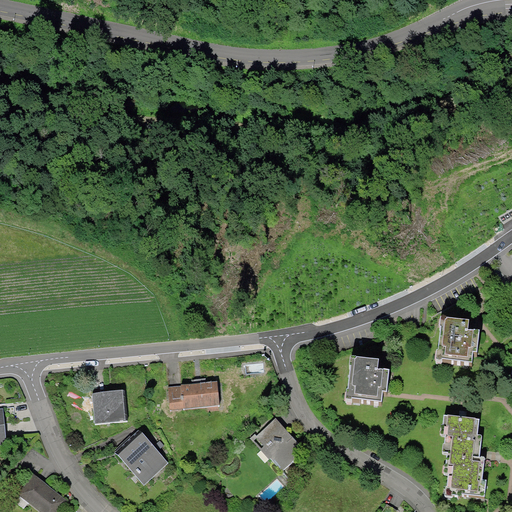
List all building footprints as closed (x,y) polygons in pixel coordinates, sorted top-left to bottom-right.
[(469,319),(441,316),(440,325),(441,325),(438,349),(437,348),(435,359),(442,360),(443,358),(472,362),(473,352),(477,352),(480,330),(468,328),(469,319)] [(379,359),(351,355),(350,364),(351,364),(348,388),(347,388),(345,399),(352,399),(352,398),(382,402),(383,391),(387,392),(390,369),(378,368),(379,359)] [(219,405),(217,381),(181,384),(181,386),(168,387),(169,411),(219,405)] [(123,391),(92,393),(94,422),(126,419),(123,391)] [(479,419),(444,415),(441,433),(445,435),(442,451),(447,452),(444,473),(449,474),(445,497),(452,498),(452,495),(459,496),(461,493),(484,496),(486,480),(482,479),(484,458),(479,458),(481,434),(477,433),(479,419)] [(304,450),(276,419),(256,436),(254,434),(250,438),(269,459),(271,458),(282,470),(304,450)] [(143,432),(117,453),(144,487),(170,466),(143,432)] [(61,511),(69,503),(34,475),(12,501),(24,511),(30,504),(39,511),(61,511)] [(396,511),(383,503),(377,511),(396,511)]
